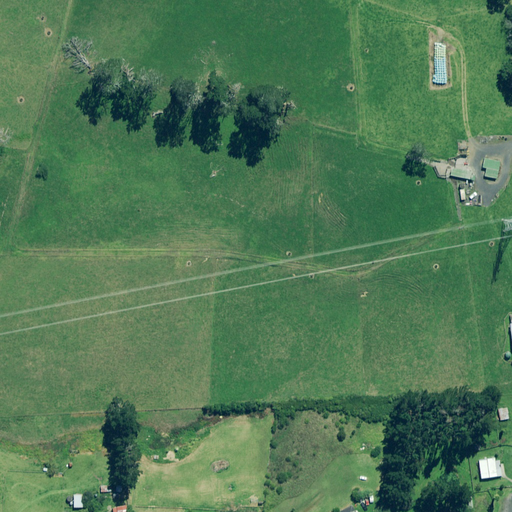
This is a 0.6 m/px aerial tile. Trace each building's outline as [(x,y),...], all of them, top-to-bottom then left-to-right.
[(500,163),(484,159),(482,168),(486,168),(484,176),(497,179),(500,163)] [(471,172),(451,169),(450,176),(470,179),(471,172)] [(509,419),(507,408),(498,409),(500,420),(509,419)] [(499,461),(494,461),(494,458),(478,461),(481,479),(501,476),(499,461)] [(83,495),(74,495),(74,508),(83,508),(83,495)] [(474,509),(473,496),(463,496),(464,509),(474,509)]
